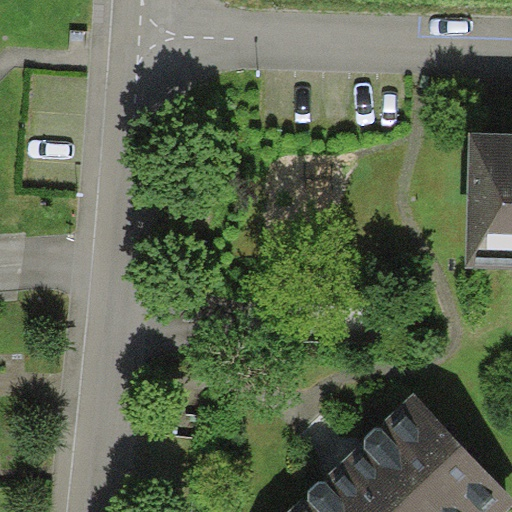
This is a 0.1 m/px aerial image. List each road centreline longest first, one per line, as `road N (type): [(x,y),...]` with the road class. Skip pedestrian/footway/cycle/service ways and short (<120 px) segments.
road 1 (residential): [(127,60),(96,511)]
road 2 (residential): [(127,60),(511,58)]
